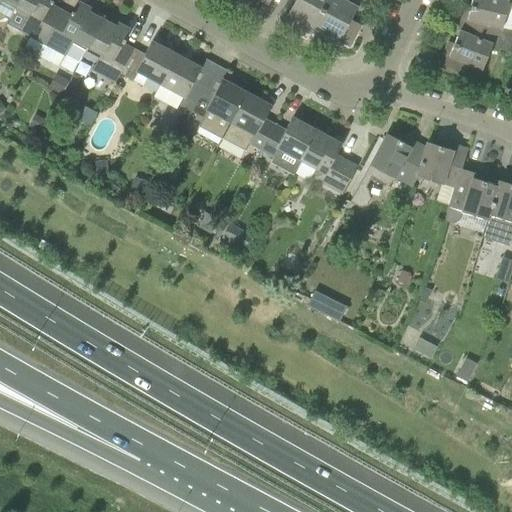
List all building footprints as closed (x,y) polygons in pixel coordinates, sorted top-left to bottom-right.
[(0,0),(0,5),(2,2),(15,9),(19,0),(0,0)] [(46,12),(52,0),(19,0),(15,9),(28,16),(20,32),(43,45),(57,18),(46,12)] [(296,0),(288,15),(313,29),(328,0),(296,0)] [(358,24),(349,20),(356,7),(343,0),(328,0),(313,29),(338,42),(349,48),(358,32),(355,30),(358,24)] [(511,30),(501,28),(507,4),(507,3),(496,0),(471,0),(470,7),(465,6),(462,19),(459,32),(492,45),(491,46),(496,48),(511,54),(511,30)] [(91,9),(79,2),(67,24),(57,18),(43,45),(80,65),(87,49),(86,48),(104,16),(103,16),(101,19),(89,12),(91,9)] [(134,49),(123,43),(130,30),(118,23),(116,27),(103,20),(105,16),(104,16),(86,48),(87,49),(100,56),(92,72),(115,84),(121,74),(120,74),(134,49)] [(438,68),(476,83),(481,70),(482,70),(491,46),(492,45),(459,32),(454,44),(449,42),(438,68)] [(152,42),(144,55),(134,49),(120,74),(121,74),(134,81),(137,74),(160,86),(176,55),(152,42)] [(204,88),(193,82),(201,68),(176,55),(160,86),(181,97),(177,105),(191,112),(204,88)] [(222,80),(215,93),(204,88),(191,112),(198,115),(196,120),(201,123),(200,127),(222,139),(246,93),(222,80)] [(274,126),(264,120),(271,106),(246,93),(222,139),(246,151),(249,145),(261,151),(274,126)] [(90,125),(95,115),(89,112),(83,114),(80,120),(90,125)] [(40,132),(46,120),(34,114),(28,127),(40,132)] [(272,157),(278,150),(300,162),(317,131),(292,118),(285,131),(274,126),(261,151),(272,157)] [(300,162),(316,171),(312,178),(342,194),(355,169),(334,158),(342,145),(317,131),(300,162)] [(387,134),(384,140),(369,166),(350,201),(361,208),(367,206),(370,199),(367,188),(366,188),(372,177),(386,185),(392,184),(394,179),(393,179),(394,178),(412,187),(416,179),(426,149),(425,148),(402,136),(399,141),(387,134)] [(427,143),(425,148),(426,149),(416,179),(454,191),(454,190),(455,190),(461,169),(467,150),(441,141),(440,147),(427,143)] [(97,177),(109,175),(107,160),(95,162),(97,177)] [(487,177),(461,169),(455,190),(454,190),(454,191),(444,222),(445,223),(447,223),(450,224),(453,224),(456,223),(458,222),(459,221),(460,220),(461,219),(462,217),(463,216),(463,215),(464,213),(486,220),(487,221),(489,216),(488,216),(498,186),(497,186),(485,182),(487,177)] [(149,182),(135,177),(131,190),(145,195),(149,182)] [(511,185),(499,181),(497,186),(498,186),(488,216),(489,216),(487,221),(486,220),(481,237),(509,246),(511,238),(511,185)] [(211,234),(218,220),(205,213),(197,227),(211,234)] [(251,237),(239,231),(232,245),(244,251),(251,237)] [(406,285),(410,274),(401,271),(397,282),(406,285)] [(426,303),(431,291),(425,288),(419,300),(426,303)] [(323,315),(330,299),(314,291),(306,307),(323,315)] [(437,348),(418,339),(412,351),(430,360),(437,348)] [(468,383),(472,375),(463,372),(458,373),(456,378),(468,383)]
